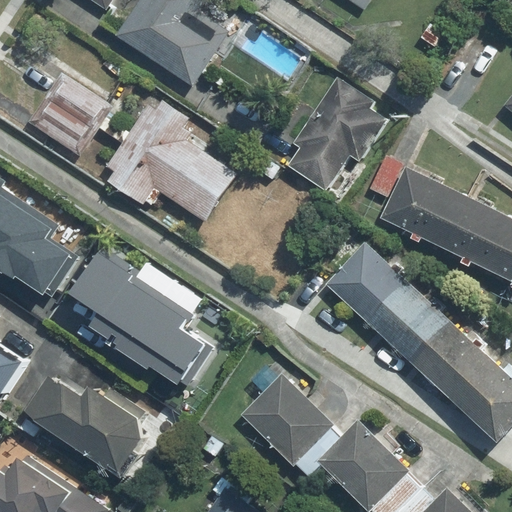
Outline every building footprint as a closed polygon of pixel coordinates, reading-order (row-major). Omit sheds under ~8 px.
[(143,0),(122,33),(196,83),(232,29),(201,8),(206,0),(143,0)] [(434,23),(426,36),(438,44),(446,30),(434,23)] [(66,71),(33,120),(83,152),(115,104),(66,71)] [(342,77),(299,141),(306,145),(294,163),(330,187),(354,152),(363,158),(389,118),(373,107),(378,101),(342,77)] [(155,201),(164,188),(208,218),(239,171),(189,137),(193,131),(185,125),(192,114),(167,98),(160,109),(152,103),(112,164),(120,170),(114,179),(148,201),(150,198),(155,201)] [(390,154),(374,187),(390,194),(405,162),(390,154)] [(432,233),(445,239),(468,190),(415,165),(392,214),(423,230),(421,235),(429,238),(432,233)] [(0,167),(0,255),(24,272),(36,269),(61,284),(82,248),(61,235),(70,221),(14,187),(15,178),(0,167)] [(511,219),(511,211),(468,190),(445,239),(475,253),(472,258),(479,262),(482,257),(491,262),(511,219)] [(511,219),(491,262),(511,271),(511,219)] [(341,284),(379,318),(415,278),(410,273),(414,269),(408,265),(404,269),(377,244),(341,284)] [(113,245),(86,288),(114,306),(105,320),(194,376),(221,334),(200,322),(205,314),(147,279),(153,270),(113,245)] [(446,306),(415,278),(379,318),(426,361),(462,320),(451,310),(455,307),(449,302),(446,306)] [(426,361),(471,403),(508,362),(494,349),(497,345),(490,339),(487,343),(462,320),(426,361)] [(0,387),(6,391),(27,359),(0,341),(0,387)] [(511,365),(508,362),(471,403),(511,439),(511,365)] [(313,473),(326,460),(347,439),(334,426),(337,423),(285,372),(281,376),(269,364),(255,378),(268,390),(247,412),(299,463),(301,461),(313,473)] [(53,373),(29,409),(125,472),(147,438),(142,413),(145,408),(115,388),(110,394),(95,385),(88,396),(53,373)] [(382,511),(400,511),(426,486),(411,471),(413,470),(364,422),(347,439),(326,460),(375,509),(377,506),(382,511)] [(227,442),(214,434),(206,446),(217,455),(227,442)] [(108,511),(111,509),(31,456),(27,460),(24,458),(12,475),(1,468),(0,468),(0,510),(2,511),(108,511)] [(263,511),(249,502),(253,495),(225,477),(217,489),(224,494),(212,511),(263,511)] [(426,486),(400,511),(474,511),(450,488),(439,499),(426,486)]
